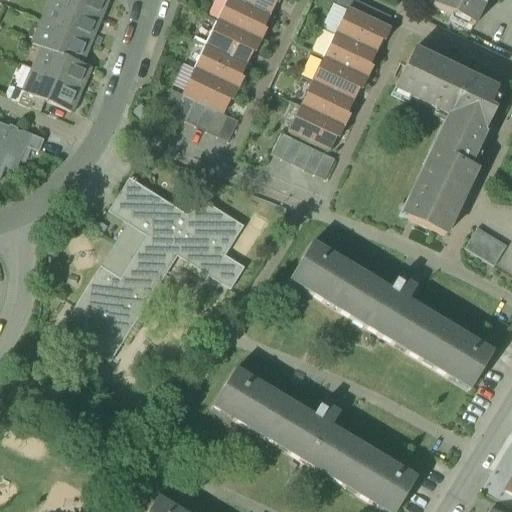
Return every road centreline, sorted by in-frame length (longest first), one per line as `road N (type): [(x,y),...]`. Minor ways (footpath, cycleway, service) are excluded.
road 1 (residential): [(3,222),(74,175),(98,139),(150,0)]
road 2 (residential): [(0,339),(19,292),(3,222)]
road 3 (residential): [(449,511),(511,406)]
